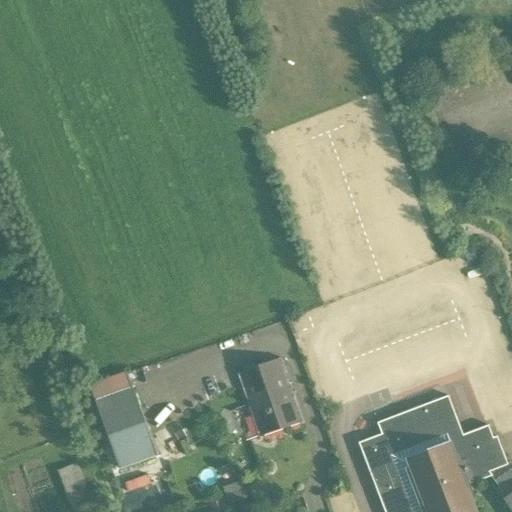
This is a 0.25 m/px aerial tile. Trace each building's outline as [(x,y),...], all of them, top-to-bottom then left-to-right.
[(511,158),(500,162),(504,172),(511,169),(511,158)] [(489,168),(473,173),(476,181),(492,176),(489,168)] [(282,360),(239,374),(260,437),(303,422),(282,360)] [(159,456),(128,373),(91,386),(115,454),(121,470),(159,456)] [(492,476),(511,467),(511,462),(508,463),(497,436),(494,437),(489,425),(464,435),(449,396),(379,423),(383,434),(360,443),(386,511),(478,511),(471,491),(474,490),(472,484),(492,476)] [(180,426),(173,429),(176,437),(184,433),(180,426)] [(77,464),(75,465),(57,471),(73,509),(92,501),(77,464)] [(511,467),(492,476),(508,499),(505,502),(511,511),(511,467)] [(247,479),(222,486),(227,503),(251,495),(247,479)] [(223,501),(210,505),(211,511),(220,511),(226,510),(223,501)]
